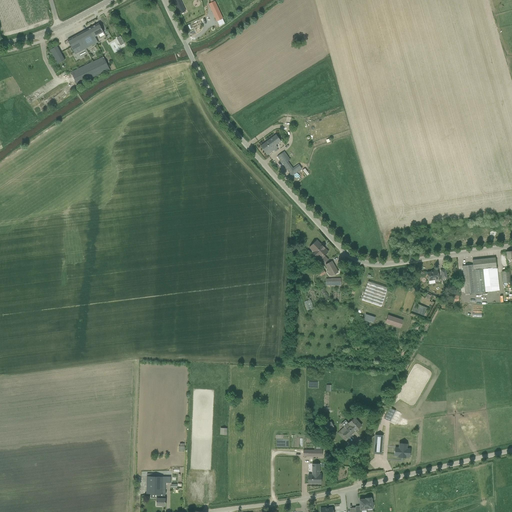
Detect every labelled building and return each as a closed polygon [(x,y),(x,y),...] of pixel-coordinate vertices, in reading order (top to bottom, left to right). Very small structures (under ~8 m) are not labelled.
[(179,0),(174,0),(178,9),(183,7),(179,0)] [(223,19),(215,1),(208,4),(217,22),(223,19)] [(97,35),(100,34),(103,32),(99,24),(80,34),(88,48),(97,42),(94,37),(97,35)] [(75,55),(88,48),(80,34),(67,41),(75,55)] [(50,50),(57,64),(65,60),(57,46),(50,50)] [(104,56),(71,72),(77,85),(110,69),(104,56)] [(261,146),(267,155),(277,148),(276,145),(281,141),(276,135),(261,146)] [(283,165),(286,163),(280,155),(277,157),(283,165)] [(309,247),(315,253),(314,254),(316,257),(323,265),(328,260),(324,256),(328,252),(324,248),(325,248),(322,245),(322,246),(317,240),(309,247)] [(473,265),(473,270),(496,268),(495,258),(472,260),(473,265)] [(331,262),(328,264),(325,265),(331,276),(338,272),(332,261),(331,262)] [(473,270),(473,265),(462,266),(465,294),(475,293),(473,270)] [(320,277),(326,274),(323,268),(317,272),(320,277)] [(496,268),(473,270),(475,293),(499,290),(497,268),(496,268)] [(434,271),(427,273),(428,281),(435,280),(435,281),(439,280),(438,270),(433,270),(434,271)] [(506,286),(506,283),(510,283),(510,271),(502,272),(502,274),(502,281),(500,281),(500,285),(503,284),(503,283),(503,286),(506,286)] [(326,279),(326,285),(331,285),(331,286),(341,285),(341,278),(331,278),(331,280),(329,280),(329,279),(326,279)] [(382,306),(388,287),(368,281),(362,300),(382,306)] [(312,299),(305,301),(307,310),(313,308),(312,299)] [(386,323),(400,328),(402,321),(388,316),(386,323)] [(384,419),(390,421),(393,414),(395,411),(390,408),(384,419)] [(346,438),(347,439),(355,431),(362,425),(354,418),(340,431),(338,433),(342,438),(344,440),(346,438)] [(335,424),(332,419),(325,423),(328,429),(335,424)] [(404,441),(405,429),(395,429),(395,433),(388,433),(388,440),(404,441)] [(375,435),(374,453),(381,454),(383,435),(375,435)] [(322,450),(322,446),(315,446),(315,449),(304,449),(303,456),(308,456),(323,456),(323,450),(322,450)] [(396,449),(392,448),(390,455),(394,456),(394,457),(400,459),(401,457),(405,458),(406,451),(402,450),(402,449),(396,448),(396,449)] [(308,474),(308,478),(308,483),(321,483),(321,473),(316,473),(316,474),(308,474)] [(171,483),(171,477),(147,476),(146,494),(157,494),(156,506),(165,506),(165,483),(171,483)] [(372,503),(372,498),(371,498),(366,498),(366,499),(359,500),(360,506),(356,507),(356,511),(367,510),(367,509),(371,508),(373,508),(372,507),(374,507),(373,503),(372,503)]
